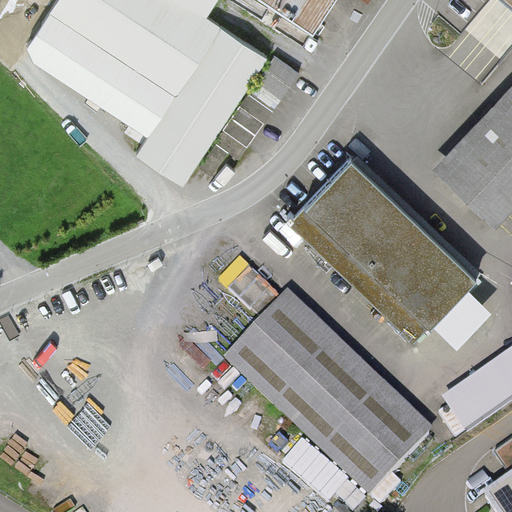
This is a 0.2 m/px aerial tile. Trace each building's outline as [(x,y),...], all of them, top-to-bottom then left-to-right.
[(67,0),(29,55),(150,137),(139,158),(183,192),(272,58),(215,18),(226,0),(266,0),(352,51),(379,0),(67,0)] [(295,86),(302,68),(276,59),(270,77),(295,86)] [(511,207),(511,81),(434,164),(497,223),(511,207)] [(480,272),(353,154),(292,219),(418,337),(480,272)] [(261,308),(279,287),(254,264),(235,285),(261,308)] [(290,292),(225,357),(367,497),(432,431),(290,292)] [(511,348),(440,399),(463,432),(511,398),(511,348)] [(511,470),(511,471),(480,494),(492,511),(511,511),(511,444),(500,453),(511,470)]
